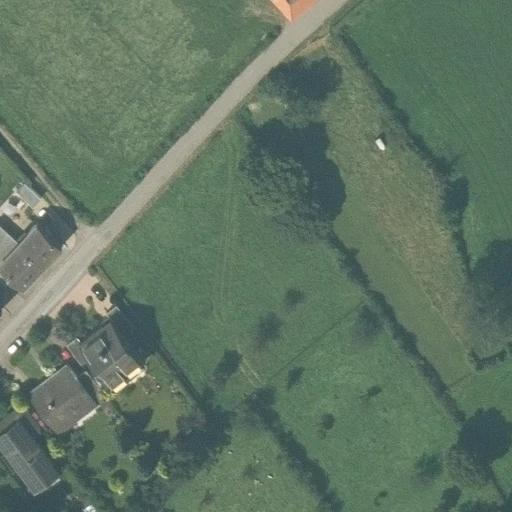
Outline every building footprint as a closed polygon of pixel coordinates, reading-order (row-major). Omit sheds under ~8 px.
[(310,0),(275,0),(292,17),(310,0)] [(32,208),(41,200),(24,184),(16,192),(32,208)] [(38,223),(18,244),(43,266),(62,245),(38,223)] [(0,263),(18,244),(0,226),(0,263)] [(43,266),(18,244),(0,263),(0,264),(13,277),(24,286),(43,266)] [(0,264),(0,282),(5,286),(13,277),(0,264)] [(110,318),(110,317),(125,337),(135,329),(117,306),(107,314),(110,318)] [(110,318),(110,319),(80,342),(80,341),(79,342),(92,358),(111,384),(131,369),(127,364),(138,355),(142,360),(143,359),(125,337),(110,317),(110,318)] [(82,366),(92,358),(79,342),(76,339),(67,346),(82,366)] [(65,366),(66,367),(54,377),(53,376),(28,395),(59,434),(97,405),(76,378),(66,365),(65,366)] [(86,370),(76,378),(97,405),(106,397),(86,370)] [(0,422),(0,432),(1,434),(19,422),(30,437),(40,429),(22,406),(0,422)] [(30,437),(19,422),(1,434),(0,435),(0,440),(3,444),(36,489),(57,473),(30,437)]
